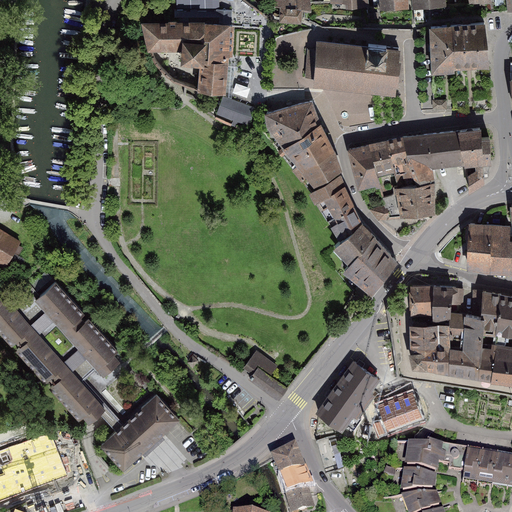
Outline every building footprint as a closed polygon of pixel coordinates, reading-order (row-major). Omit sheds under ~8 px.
[(275,0),(276,5),(282,5),(302,8),(311,9),(310,1),(323,1),(323,0),(275,0)] [(408,7),(407,0),(370,0),(371,5),(374,4),(375,6),(381,6),(381,9),(408,7)] [(302,8),(282,5),(280,17),(282,19),(301,22),(302,8)] [(183,11),(183,23),(231,24),(231,19),(232,19),(233,9),(183,11)] [(176,20),(171,20),(171,23),(145,23),(151,46),(184,45),(183,60),(202,61),(199,88),(224,91),(228,55),(231,55),(232,24),(231,24),(183,23),(176,23),(176,20)] [(485,22),(453,24),(455,66),(489,64),(485,22)] [(455,66),(453,24),(431,26),(433,71),(453,69),(455,66)] [(369,46),(319,41),(315,84),(395,92),(396,83),(398,83),(400,62),(398,61),(399,48),(387,46),(387,45),(369,43),(369,46)] [(249,97),(251,88),(237,85),(235,94),(249,97)] [(256,107),(223,95),(217,112),(249,124),(256,107)] [(320,123),(313,100),(267,111),(268,122),(285,145),(320,123)] [(447,100),(434,100),(434,107),(447,108),(447,100)] [(334,149),(320,123),(285,145),(279,150),(283,154),(289,149),(301,163),(294,169),(296,173),(334,149)] [(481,127),(460,130),(466,159),(476,159),(477,170),(469,175),(469,190),(485,180),(483,164),(488,164),(488,160),(491,160),(490,137),(481,137),(481,127)] [(460,130),(404,136),(414,173),(420,184),(434,181),(431,165),(458,161),(459,165),(467,164),(466,159),(460,130)] [(414,173),(404,136),(388,140),(395,170),(401,169),(403,176),(414,173)] [(378,175),(395,170),(388,140),(369,145),(378,175)] [(369,145),(349,149),(359,186),(380,181),(378,175),(369,145)] [(311,191),(317,201),(344,186),(338,170),(340,169),(334,149),(296,173),(311,191)] [(420,184),(398,187),(398,185),(395,186),(395,191),(393,195),(383,197),(385,204),(369,208),(378,218),(404,216),(404,214),(435,210),(434,181),(420,184)] [(328,219),(352,205),(344,186),(317,201),(328,219)] [(352,205),(328,219),(340,240),(362,222),(352,205)] [(374,235),(362,222),(340,240),(336,245),(351,262),(374,235)] [(511,225),(471,223),(470,266),(511,271),(511,235),(509,235),(511,225)] [(19,241),(0,229),(0,265),(2,267),(19,241)] [(351,262),(346,269),(372,291),(397,260),(374,235),(351,262)] [(124,359),(53,280),(33,298),(43,310),(53,322),(77,348),(87,359),(103,377),(124,359)] [(434,285),(412,286),(412,314),(434,313),(434,285)] [(452,302),(453,286),(434,285),(434,313),(434,320),(447,320),(451,320),(451,312),(452,302)] [(464,287),(453,286),(452,302),(462,302),(464,287)] [(500,293),(475,290),(474,315),(485,315),(484,328),(494,330),(500,293)] [(511,295),(500,293),(494,330),(493,345),(492,353),(497,353),(504,354),(506,346),(506,339),(509,340),(509,336),(511,336),(511,295)] [(7,295),(0,301),(0,328),(84,424),(99,411),(104,406),(73,371),(87,359),(77,348),(64,360),(40,333),(53,322),(43,310),(31,322),(7,295)] [(451,320),(450,335),(464,336),(464,347),(451,346),(450,371),(479,376),(482,343),(484,328),(485,315),(474,315),(451,312),(451,320)] [(447,320),(447,325),(412,325),(413,346),(435,347),(451,346),(450,335),(451,320),(447,320)] [(493,345),(482,343),(479,376),(493,378),(497,353),(492,353),(493,345)] [(435,347),(413,346),(413,352),(426,351),(426,367),(436,368),(435,347)] [(451,346),(435,347),(436,368),(450,371),(451,346)] [(504,354),(497,353),(493,378),(511,382),(511,346),(506,346),(504,354)] [(257,350),(242,368),(279,396),(287,386),(271,374),(278,365),(257,350)] [(426,367),(426,351),(413,352),(411,352),(414,365),(426,367)] [(200,361),(192,352),(184,360),(192,368),(200,361)] [(378,378),(356,361),(318,411),(342,428),(346,423),(354,429),(362,419),(357,415),(374,394),(370,391),(378,378)] [(115,428),(99,443),(124,471),(180,420),(154,392),(120,423),(115,428)] [(423,418),(413,393),(380,405),(384,418),(376,422),(380,433),(423,418)] [(104,406),(99,411),(115,428),(120,423),(104,406)] [(52,433),(0,450),(0,498),(67,476),(52,433)] [(425,446),(412,445),(408,467),(436,471),(437,463),(440,464),(443,446),(428,444),(425,446)] [(469,450),(443,446),(440,464),(450,465),(449,469),(465,472),(469,450)] [(511,457),(469,450),(465,472),(464,481),(511,489),(511,457)] [(292,453),(271,464),(288,511),(317,511),(311,484),(292,453)] [(435,476),(407,471),(404,492),(433,489),(435,476)] [(435,493),(405,497),(410,511),(423,511),(440,506),(435,493)]
